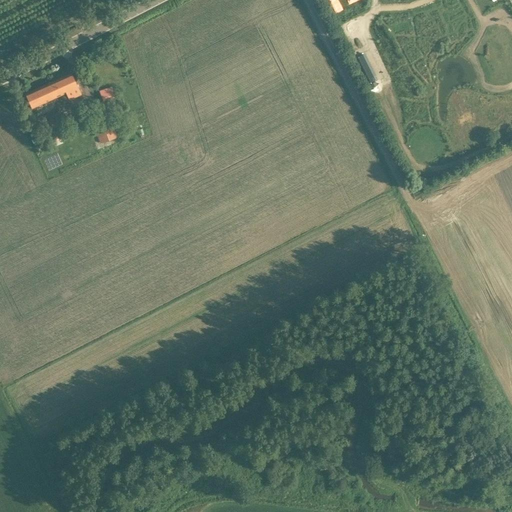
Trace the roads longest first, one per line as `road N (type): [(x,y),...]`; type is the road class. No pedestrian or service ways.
road 1 (track): [(91,511),(103,471),(121,448),(249,400),(293,363),(319,357),(357,364),(367,383),(363,454),(377,479),(403,487),(407,511)]
road 2 (track): [(306,0),(414,205)]
road 3 (unclassified): [(0,78),(152,0)]
